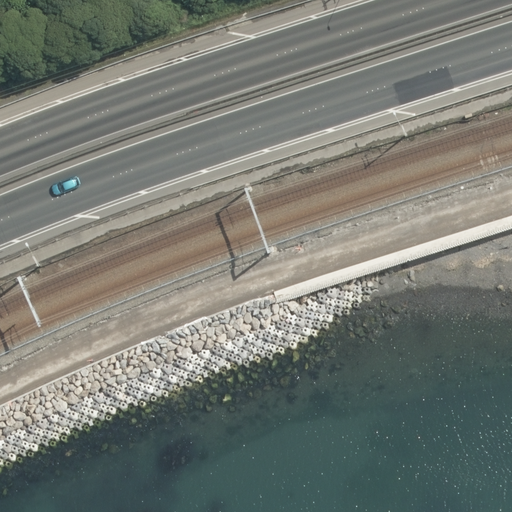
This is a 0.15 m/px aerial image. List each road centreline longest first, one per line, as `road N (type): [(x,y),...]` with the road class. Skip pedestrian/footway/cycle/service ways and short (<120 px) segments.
road 1 (trunk): [(511,47),(0,216)]
road 2 (trunk): [(0,150),(450,0)]
